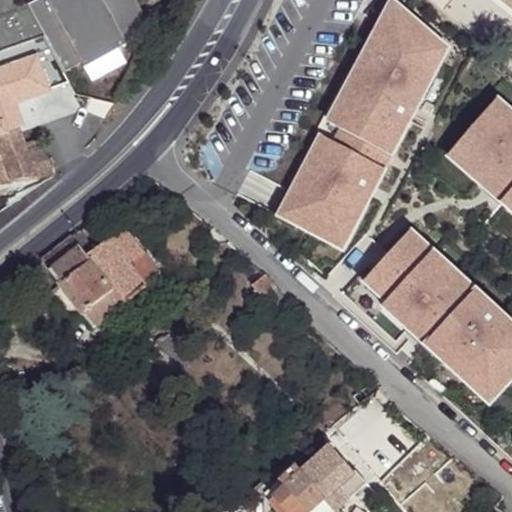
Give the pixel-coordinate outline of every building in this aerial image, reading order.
[(27,7),(23,0),(0,0),(0,50),(43,36),(27,7)] [(39,0),(27,7),(43,36),(64,72),(149,25),(134,0),(39,0)] [(392,0),(378,26),(385,29),(403,9),(392,0)] [(511,0),(500,0),(511,9),(511,0)] [(425,28),(403,9),(385,29),(378,26),(376,24),(369,38),(369,39),(375,43),(362,67),(356,64),(355,64),(340,93),(342,94),(348,98),(334,125),(327,138),(331,139),(316,168),(303,162),(276,214),(291,221),(292,222),(296,215),(327,232),(324,239),(325,239),(340,247),(419,97),(432,73),(446,47),(434,36),(438,32),(429,24),(425,28)] [(362,67),(375,43),(369,39),(369,38),(366,37),(353,63),(355,64),(356,64),(362,67)] [(434,74),(432,73),(419,97),(422,98),(434,74)] [(334,125),(348,98),(342,94),(328,121),(334,125)] [(511,112),(495,98),(457,141),(480,161),(473,170),(468,175),(482,186),(483,187),(488,180),(505,195),(499,201),(511,212),(511,112)] [(99,110),(78,105),(74,122),(95,126),(99,110)] [(0,183),(53,175),(42,145),(37,147),(34,139),(22,143),(11,112),(0,115),(0,183)] [(316,168),(331,139),(327,138),(319,133),(303,162),(316,168)] [(473,170),(480,161),(457,141),(450,150),(473,170)] [(505,195),(488,180),(483,187),(482,186),(480,188),(497,203),(499,201),(505,195)] [(324,239),(327,232),(296,215),(292,222),(291,221),(290,224),(324,241),(325,239),(324,239)] [(87,256),(124,305),(161,277),(124,228),(94,251),(87,256)] [(430,249),(408,229),(369,271),(391,292),(383,301),(379,305),(402,326),(403,327),(410,320),(446,353),(439,360),(440,361),(464,383),(466,381),(476,370),(498,391),(511,375),(511,325),(491,306),(491,305),(484,313),(467,297),(473,290),(473,289),(448,266),(447,265),(441,272),(424,257),(431,250),(430,249)] [(73,237),(87,256),(94,251),(79,232),(73,237)] [(82,315),(93,329),(124,305),(87,256),(73,237),(42,262),(82,316),(82,315)] [(424,257),(441,272),(447,265),(448,266),(450,264),(432,248),(430,249),(431,250),(424,257)] [(236,256),(241,261),(246,257),(240,252),(236,256)] [(383,301),(391,292),(369,271),(360,280),(383,301)] [(268,295),(279,306),(286,298),(272,281),(265,275),(252,286),(264,299),(268,295)] [(473,290),(467,297),(484,313),(491,305),(491,306),(493,304),(475,287),(473,289),(473,290)] [(410,320),(403,327),(402,326),(401,328),(438,363),(440,361),(439,360),(446,353),(410,320)] [(132,334),(176,389),(185,382),(178,373),(156,345),(141,327),(132,334)] [(156,345),(178,373),(185,367),(163,339),(156,345)] [(476,370),(466,381),(488,401),(498,391),(476,370)] [(206,426),(212,434),(221,426),(215,419),(206,426)] [(325,500),(334,511),(337,511),(368,485),(353,469),(352,470),(330,446),(309,465),(302,472),(326,499),(325,500)] [(285,488),(306,511),(311,511),(325,500),(326,499),(302,472),(296,466),(279,481),(285,488)] [(270,501),(279,511),(306,511),(285,488),(270,501)]
